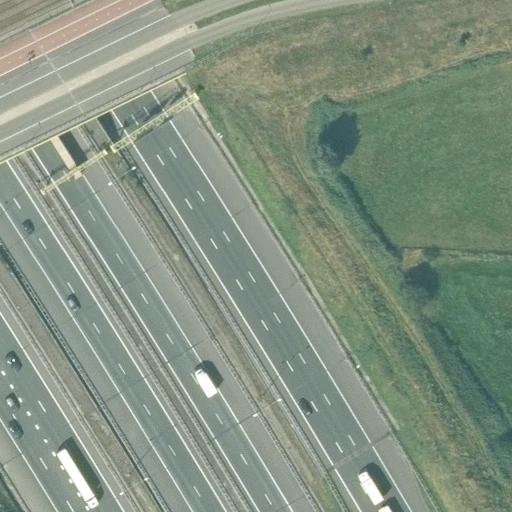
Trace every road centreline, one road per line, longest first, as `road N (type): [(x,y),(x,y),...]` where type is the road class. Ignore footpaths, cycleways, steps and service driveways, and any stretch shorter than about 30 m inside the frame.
road 1 (motorway): [(386,511),(64,0)]
road 2 (motorway): [(275,511),(0,74)]
road 3 (motorway): [(0,174),(205,511)]
road 4 (tertiary): [(0,134),(200,38),(355,0)]
road 5 (tertiary): [(229,0),(0,106)]
road 6 (motorway): [(0,372),(88,511)]
